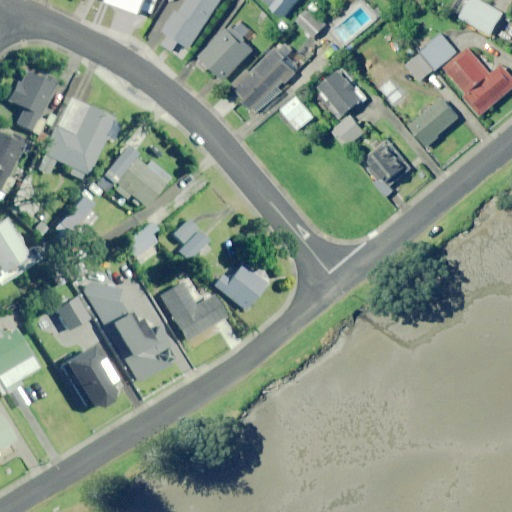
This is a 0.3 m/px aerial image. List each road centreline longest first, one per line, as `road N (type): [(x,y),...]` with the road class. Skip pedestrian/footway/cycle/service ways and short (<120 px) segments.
road 1 (residential): [(5,4),(177,102),(337,282)]
road 2 (residential): [(4,511),(208,385),(337,282)]
road 3 (residential): [(337,282),(511,139)]
